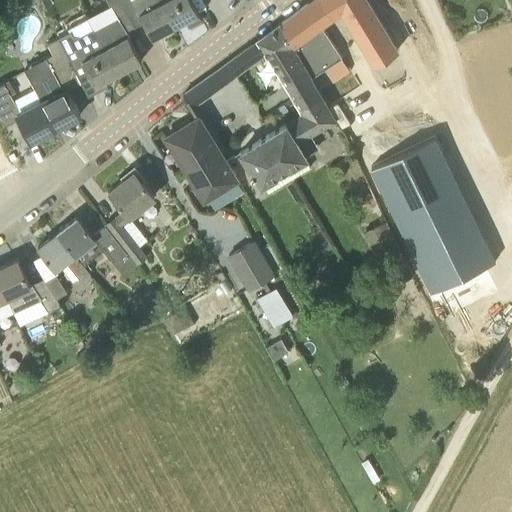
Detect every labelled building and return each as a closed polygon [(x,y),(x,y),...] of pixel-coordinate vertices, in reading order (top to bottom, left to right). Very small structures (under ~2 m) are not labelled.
[(109,0),(112,6),(89,18),(119,72),(142,60),(127,31),(136,26),(121,0),(109,0)] [(121,0),(136,26),(144,22),(153,38),(176,25),(162,0),(121,0)] [(162,0),(176,25),(186,20),(189,26),(201,20),(202,20),(199,13),(192,0),(162,0)] [(380,100),(378,98),(410,79),(401,62),(404,61),(369,0),(312,0),(278,25),(286,39),(288,47),(322,102),(323,103),(325,108),(333,121),(335,120),(340,126),(368,110),(367,108),(380,100)] [(58,30),(60,35),(82,82),(89,95),(108,85),(105,80),(119,72),(89,18),(86,12),(66,23),(67,26),(58,30)] [(430,67),(462,50),(443,14),(411,31),(430,67)] [(278,25),(228,61),(235,75),(267,52),(303,112),(304,113),(323,103),(322,102),(288,47),(286,39),(278,25)] [(35,90),(41,101),(42,100),(56,127),(81,113),(68,89),(82,82),(60,35),(47,41),(53,53),(45,57),(56,79),(35,90)] [(437,75),(464,60),(461,53),(433,68),(437,75)] [(219,87),(235,75),(228,61),(209,75),(219,87)] [(42,100),(41,101),(21,111),(4,81),(0,83),(0,117),(4,125),(19,117),(31,140),(56,127),(42,100)] [(193,106),(204,98),(195,85),(185,93),(193,106)] [(325,108),(323,103),(304,113),(303,112),(269,133),(295,176),(310,166),(304,158),(307,156),(306,155),(318,148),(310,134),(333,121),(325,108)] [(166,136),(185,167),(218,147),(199,116),(166,136)] [(295,176),(269,133),(241,151),(253,170),(250,172),(253,175),(255,174),(261,184),(262,184),(267,193),(295,176)] [(436,135),(371,166),(432,291),(496,260),(436,135)] [(218,147),(185,167),(204,199),(238,179),(218,147)] [(117,216),(105,224),(136,264),(147,255),(137,242),(123,223),(131,217),(131,218),(143,209),(141,206),(155,195),(143,181),(134,171),(110,190),(125,210),(117,216)] [(77,215),(58,231),(84,264),(102,249),(123,275),(136,264),(105,224),(92,234),(77,215)] [(383,272),(406,259),(383,217),(360,229),(383,272)] [(84,264),(58,231),(38,246),(56,269),(66,262),(80,281),(90,273),(83,264),(84,264)] [(252,241),(242,247),(262,282),(273,275),(252,241)] [(262,282),(242,247),(228,255),(249,289),(262,282)] [(18,258),(0,266),(0,280),(14,311),(13,311),(19,325),(48,312),(47,310),(59,303),(56,298),(44,281),(43,278),(29,284),(18,258)] [(414,274),(406,259),(383,272),(380,274),(388,289),(414,274)] [(55,274),(44,281),(56,298),(66,291),(55,274)] [(0,344),(1,344),(0,341),(0,317),(13,311),(14,311),(0,280),(0,344)] [(279,284),(260,294),(276,324),(295,314),(279,284)] [(335,317),(329,306),(315,314),(322,325),(335,317)] [(72,346),(73,340),(69,334),(63,333),(57,337),(56,343),(60,349),(66,350),(72,346)] [(102,341),(90,336),(85,346),(97,352),(102,341)]
